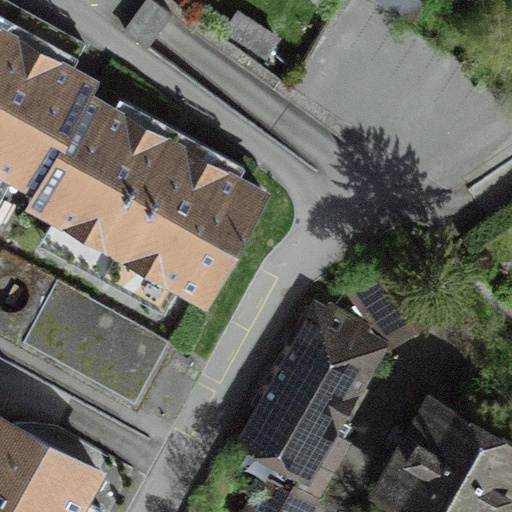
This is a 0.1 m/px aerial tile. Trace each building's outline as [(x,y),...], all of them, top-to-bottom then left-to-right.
[(0,0),(0,192),(11,172),(35,186),(88,95),(96,82),(69,67),(84,41),(35,14),(20,42),(7,35),(0,30),(0,16),(9,0),(0,0)] [(275,34),(246,12),(231,33),(260,54),(275,34)] [(88,95),(35,186),(28,199),(204,296),(263,191),(177,144),(88,95)] [(431,300),(403,258),(356,288),(383,331),(431,300)] [(160,341),(56,282),(25,336),(128,395),(160,341)] [(330,407),(365,348),(346,337),(354,322),(326,305),(301,348),(286,339),(250,400),(264,408),(240,449),(263,463),(234,511),(301,511),(355,422),(330,407)] [(494,511),(511,480),(511,447),(432,403),(383,492),(419,511),(494,511)] [(0,511),(83,511),(104,475),(0,418),(0,511)]
